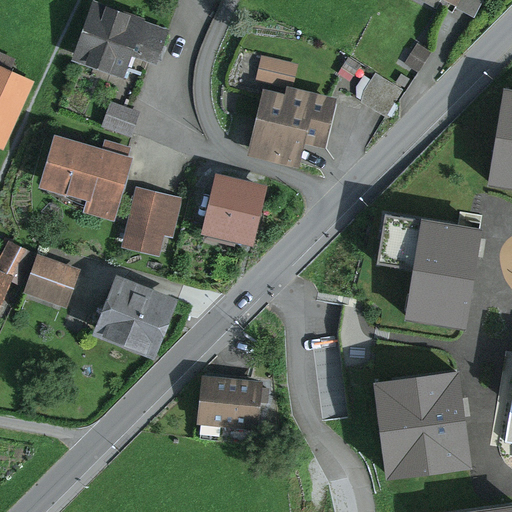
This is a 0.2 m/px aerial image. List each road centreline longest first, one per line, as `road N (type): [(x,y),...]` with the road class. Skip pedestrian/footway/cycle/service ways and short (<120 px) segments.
road 1 (residential): [(96,442),(334,206)]
road 2 (unknown): [(511,114),(415,173),(389,358)]
road 3 (residential): [(334,206),(316,187),(243,156),(211,129),(201,75),(229,0)]
road 4 (residential): [(334,206),(511,26)]
